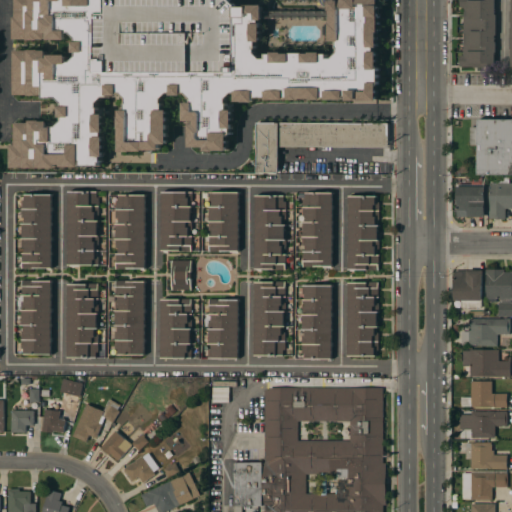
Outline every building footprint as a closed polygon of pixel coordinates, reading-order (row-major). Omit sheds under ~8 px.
[(100,70),(100,45),(95,45),(95,30),(100,30),(100,28),(93,28),(93,0),(353,0),(353,35),(353,70),(348,70),(348,72),(258,71),(123,70),(100,70)] [(464,7),(460,7),(460,0),(495,0),(495,14),(496,14),(496,35),(495,35),(495,42),(496,42),(496,52),(495,52),(495,67),(459,66),(459,56),(463,56),(464,7)] [(345,103),(389,104),(389,94),(388,94),(388,68),(381,67),(380,76),(379,85),(349,84),(348,84),(346,86),(345,87),(345,88),(345,103)] [(258,123),(258,173),(204,172),(204,170),(123,169),(123,142),(118,142),(119,110),(123,110),(123,70),(258,71),(258,123)] [(282,101),(269,101),(269,84),(283,84),(282,101)] [(344,88),(345,102),(286,102),(286,85),(296,85),(296,84),(305,84),(305,85),(310,85),(310,88),(344,88)] [(478,175),(479,145),(470,145),(470,127),(479,127),(479,119),(511,119),(511,175),(509,175),(499,175),(478,175)] [(388,124),(388,146),(279,146),(279,173),(258,173),(258,123),(388,124)] [(509,175),(509,183),(511,183),(511,208),(505,208),(505,219),(496,219),(496,218),(489,218),(489,211),(490,211),(490,183),(499,183),(499,175),(509,175)] [(485,187),(485,217),(457,217),(457,186),(485,187)] [(69,191),(97,191),(97,197),(99,197),(99,215),(97,215),(97,227),(99,227),(99,244),(96,244),(96,257),(98,257),(98,265),(68,265),(69,191)] [(162,192),(192,192),(192,201),(190,201),(190,206),(191,206),(191,212),(192,212),(192,230),(189,230),(189,235),(192,235),(191,251),(162,251),(162,192)] [(239,252),(209,252),(209,192),(239,192),(239,252)] [(332,266),(314,266),(314,267),(302,267),(303,198),(305,198),(305,192),(333,192),(332,266)] [(52,268),(33,268),(22,268),(22,200),(25,200),(25,194),(52,194),(52,268)] [(145,269),(127,269),(115,269),(115,201),(118,201),(118,194),(145,195),(145,269)] [(256,195),(283,195),(283,202),(286,202),(286,219),(284,219),(284,231),(285,231),(285,249),(283,249),(283,254),(285,254),(285,270),(274,270),(274,269),(255,269),(256,195)] [(349,196),(378,196),(378,270),(349,270),(349,196)] [(172,260),(192,260),(191,290),(171,290),(172,260)] [(511,298),(497,298),(497,302),(488,302),(488,298),(486,298),(486,274),(485,274),(485,269),(504,269),(504,272),(511,272),(511,298)] [(461,308),(461,300),(455,300),(454,270),(483,270),(483,276),(482,276),(482,308),(461,308)] [(52,354),(25,354),(25,348),(21,348),(21,330),(24,330),(24,326),(21,326),(21,324),(22,324),(22,311),(21,311),(21,301),(23,301),(23,296),(22,296),(22,280),(52,280),(52,354)] [(145,355),(117,355),(117,349),(114,349),(115,331),(117,331),(117,326),(115,326),(115,325),(116,325),(116,311),(115,311),(115,301),(117,301),(117,296),(115,296),(115,281),(145,281),(145,355)] [(255,281),(285,281),(285,297),(283,297),(283,303),(285,303),(285,320),(284,320),(284,325),(285,325),(285,327),(283,327),(283,332),(285,332),(285,350),(283,350),(283,356),(255,356),(255,281)] [(349,282),(379,282),(379,298),(377,298),(377,311),(378,311),(378,312),(378,326),(379,326),(379,327),(376,327),(376,336),(379,336),(378,351),(376,351),(376,356),(348,356),(349,282)] [(68,283),(98,283),(98,299),(96,299),(96,305),(98,305),(98,322),(97,322),(97,328),(98,328),(98,329),(96,329),(96,334),(98,334),(98,352),(96,352),(96,358),(68,358),(68,283)] [(332,359),(304,359),(304,353),(302,353),(302,335),(304,335),(304,330),(302,330),(302,329),(303,329),(303,315),(302,315),(302,306),(304,306),(304,301),(302,301),(302,299),(304,299),(304,294),(302,294),(302,285),(332,285),(332,359)] [(161,298),(192,299),(192,315),(189,315),(189,320),(192,320),(192,338),(190,338),(190,343),(192,343),(192,344),(189,344),(189,350),(191,350),(191,358),(161,358),(161,298)] [(238,359),(208,359),(208,350),(210,350),(210,344),(208,344),(208,343),(209,343),(209,330),(208,330),(208,328),(213,328),(213,323),(211,323),(212,313),(208,313),(209,299),(238,299),(238,359)] [(511,317),(499,317),(499,303),(511,303),(511,317)] [(505,319),(505,318),(510,318),(510,334),(498,334),(498,346),(489,346),(489,345),(469,345),(462,345),(462,331),(469,331),(469,318),(505,319)] [(463,350),(471,350),(471,349),(499,350),(499,361),(508,361),(508,357),(511,357),(510,377),(506,377),(496,377),(496,376),(470,376),(470,366),(463,366),(463,350)] [(59,392),(79,397),(83,384),(63,379),(59,392)] [(76,413),(67,411),(74,381),(83,383),(76,413)] [(492,381),(492,393),(507,393),(507,407),(490,407),(471,407),(471,406),(461,406),(461,397),(471,397),(471,381),(492,381)] [(20,388),(32,388),(32,389),(39,389),(40,402),(20,403),(20,388)] [(383,463),(386,463),(386,477),(390,477),(390,484),(386,484),(386,505),(383,505),(383,511),(265,511),(265,505),(242,505),(242,511),(234,511),(234,463),(265,462),(264,390),(269,390),(269,388),(383,388),(383,463)] [(97,437),(89,434),(86,442),(73,436),(87,403),(104,411),(109,398),(120,406),(118,410),(120,411),(113,423),(105,418),(97,437)] [(47,399),(61,401),(60,411),(61,411),(59,419),(66,420),(64,432),(54,431),(53,433),(42,431),(47,399)] [(12,410),(34,410),(34,425),(26,425),(26,433),(11,432),(12,410)] [(507,411),(507,426),(495,426),(495,438),(472,438),(472,429),(460,429),(460,414),(472,414),(472,411),(507,411)] [(115,430),(130,443),(129,444),(132,446),(127,452),(126,452),(119,460),(111,454),(109,455),(101,448),(115,430)] [(132,445),(139,451),(147,441),(140,435),(132,445)] [(471,469),(471,459),(466,459),(466,443),(471,443),(471,442),(492,442),(492,450),(494,450),(494,455),(507,455),(507,469),(471,469)] [(142,456),(143,457),(148,453),(159,468),(154,472),(156,474),(143,483),(139,477),(133,481),(124,469),(142,456)] [(163,469),(175,463),(179,472),(167,478),(163,469)] [(189,472),(200,495),(164,511),(158,511),(154,504),(147,507),(141,495),(189,472)] [(471,500),(471,499),(462,499),(462,473),(507,473),(507,487),(492,487),(492,500),(471,500)] [(8,511),(9,489),(20,489),(20,491),(31,491),(31,503),(36,503),(36,511),(8,511)] [(42,511),(49,489),(61,493),(59,501),(63,502),(62,505),(70,507),(68,511),(42,511)] [(494,511),(495,504),(471,503),(470,511),(494,511)]
